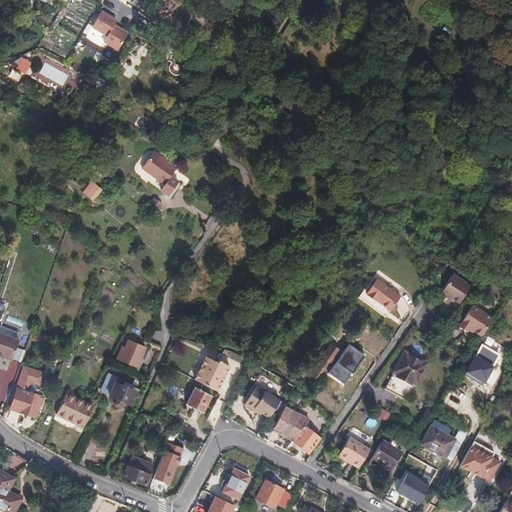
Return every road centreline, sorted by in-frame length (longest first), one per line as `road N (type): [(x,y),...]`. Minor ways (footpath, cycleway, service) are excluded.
road 1 (residential): [(379,511),(236,438),(221,440),(177,511)]
road 2 (residential): [(0,429),(29,453),(170,511)]
